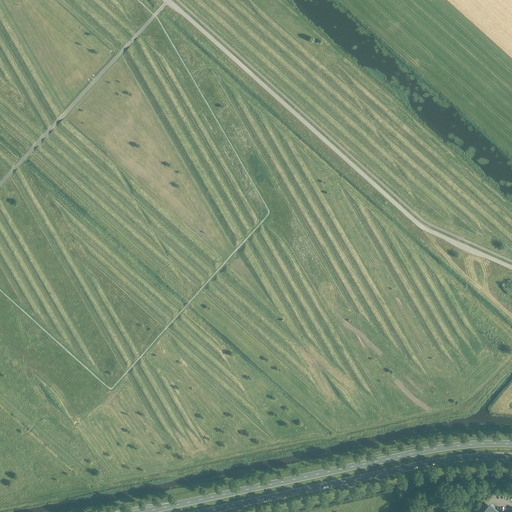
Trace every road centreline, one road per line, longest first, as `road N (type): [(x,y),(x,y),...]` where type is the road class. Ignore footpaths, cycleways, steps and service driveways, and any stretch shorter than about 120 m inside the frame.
road 1 (unclassified): [(511,268),(423,228),(168,0)]
road 2 (trunk): [(511,445),(432,450),(145,511)]
road 3 (trunk): [(199,511),(438,460),(511,455)]
